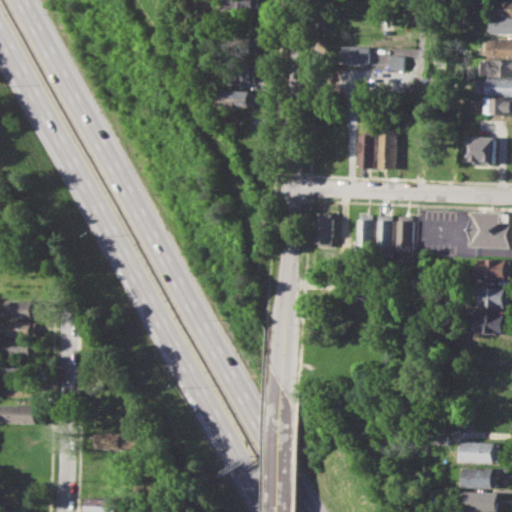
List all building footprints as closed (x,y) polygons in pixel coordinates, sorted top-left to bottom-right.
[(224,0),(260,0),(260,9),(224,7),(224,0)] [(491,0),(511,0),(511,14),(491,14),(491,0)] [(491,17),(511,17),(511,33),(490,33),(491,17)] [(226,36),(260,37),(260,54),(225,52),(226,36)] [(491,38),(511,38),(511,56),(491,56),(491,38)] [(345,44),(373,46),(373,63),(345,61),(345,44)] [(391,55),(407,55),(406,69),(391,69),(391,55)] [(490,58),(511,58),(511,74),(489,74),(490,58)] [(226,61),(258,62),(257,79),(226,78),(226,61)] [(432,75),(445,76),(445,86),(432,86),(432,75)] [(484,79),(489,79),(489,76),(511,76),(511,94),(489,93),(489,91),(484,90),(484,79)] [(222,88),(258,90),(257,107),(221,105),(222,88)] [(489,96),(511,96),(511,113),(488,113),(489,96)] [(361,133),(370,133),(371,130),(380,130),(378,167),(360,166),(361,133)] [(403,135),(402,167),(418,168),(420,132),(407,131),(407,136),(403,135)] [(383,132),(382,167),(399,167),(400,132),(383,132)] [(427,162),(428,133),(443,134),(442,162),(427,162)] [(471,135),(498,136),(497,161),(470,160),(471,135)] [(511,246),(479,245),(480,210),(511,210),(511,246)] [(319,211),(337,211),(336,246),(323,245),(323,242),(318,242),(319,211)] [(361,212),(378,213),(377,244),(360,244),(361,212)] [(381,213),(380,241),(385,241),(384,246),(396,247),(397,214),(381,213)] [(401,214),(400,243),(407,243),(407,248),(416,248),(417,215),(401,214)] [(481,258),(511,258),(511,276),(476,276),(477,266),(481,266),(481,258)] [(346,299),(347,280),(385,281),(384,300),(346,299)] [(482,286),(511,286),(511,306),(481,305),(482,286)] [(10,299),(40,300),(39,317),(9,315),(10,299)] [(479,312),(511,312),(511,331),(473,331),(474,318),(478,318),(479,312)] [(9,319),(40,320),(39,336),(8,335),(9,319)] [(7,339),(38,340),(38,356),(6,355),(7,339)] [(8,360),(38,361),(37,376),(7,375),(8,360)] [(4,403),(38,403),(38,422),(0,421),(0,408),(4,408),(4,403)] [(483,412),(506,413),(505,428),(482,427),(483,412)] [(93,430),(125,431),(125,438),(140,439),(140,448),(93,447),(93,430)] [(433,433),(450,434),(450,444),(433,443),(433,433)] [(464,440),(502,441),(501,462),(460,460),(460,446),(464,446),(464,440)] [(466,466),(500,467),(500,486),(465,485),(466,466)] [(426,487),(444,487),(444,501),(426,501),(426,487)] [(463,490),(499,491),(498,511),(462,511),(463,490)] [(10,492),(36,494),(35,509),(10,508),(10,492)] [(84,511),(85,497),(120,499),(119,511),(84,511)]
